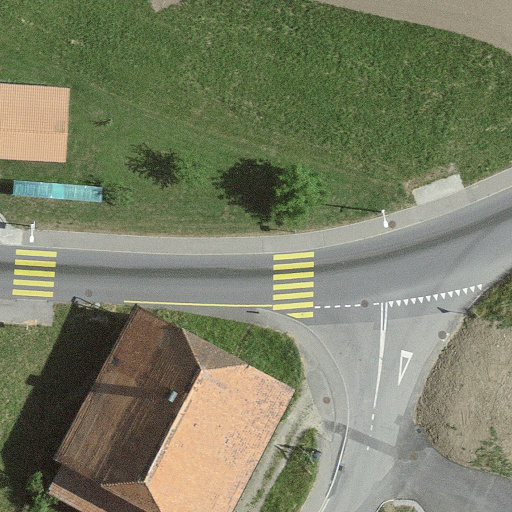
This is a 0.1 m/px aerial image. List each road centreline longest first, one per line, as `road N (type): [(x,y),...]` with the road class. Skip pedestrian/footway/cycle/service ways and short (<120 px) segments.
road 1 (tertiary): [(381,271),(292,280),(0,270)]
road 2 (tertiary): [(381,271),(376,404),(345,511)]
road 3 (tertiary): [(511,219),(381,271)]
